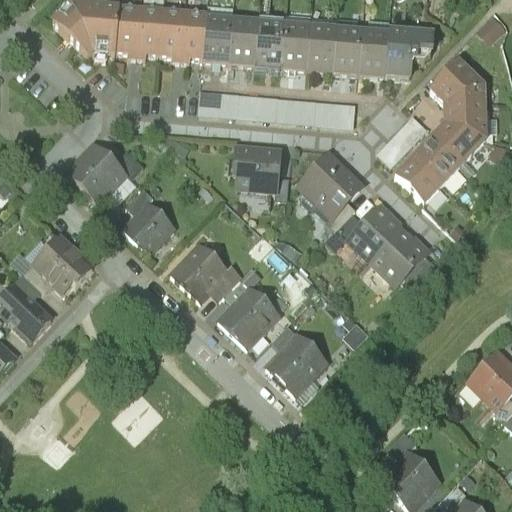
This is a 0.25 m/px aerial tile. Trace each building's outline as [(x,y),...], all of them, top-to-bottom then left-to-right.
[(110,61),(115,9),(67,5),(45,24),(83,65),(90,58),(110,61)] [(202,17),(115,9),(110,61),(138,63),(151,64),(171,66),(182,67),(198,68),(201,20),(202,17)] [(226,22),(201,20),(198,68),(223,70),(226,22)] [(252,24),(226,22),(223,70),(248,72),(252,24)] [(278,26),(252,24),(248,72),(274,74),(278,26)] [(306,29),(278,26),(274,74),(302,77),(306,29)] [(332,31),(306,29),(302,77),(328,79),(332,31)] [(357,33),(332,31),(328,79),(354,81),(357,33)] [(384,32),(383,35),(380,83),(408,85),(409,69),(418,70),(429,60),(431,35),(384,32)] [(383,35),(357,33),(354,81),(380,83),(383,35)] [(454,63),(424,94),(438,107),(482,89),(454,63)] [(482,144),(482,89),(438,107),(438,127),(482,144)] [(197,96),(195,121),(234,124),(236,99),(197,96)] [(275,103),(236,99),(234,124),(273,127),(275,103)] [(314,107),(275,103),(273,127),(312,131),(314,107)] [(353,110),(314,107),(312,131),(351,134),(353,110)] [(388,173),(424,134),(408,120),(373,159),(388,173)] [(482,144),(438,127),(423,143),(455,173),(482,144)] [(455,173),(423,143),(407,159),(438,190),(455,173)] [(89,147),(61,178),(96,211),(125,181),(112,169),(89,147)] [(275,201),(279,154),(230,150),(227,197),(275,201)] [(112,169),(125,181),(129,185),(141,172),(124,156),(112,169)] [(328,226),(363,191),(327,156),(293,192),(328,226)] [(438,190),(407,159),(389,179),(420,209),(438,190)] [(143,205),(145,207),(150,202),(140,193),(123,212),(131,218),(143,205)] [(131,218),(117,234),(148,262),(174,233),(145,207),(143,205),(131,218)] [(341,246),(367,270),(404,231),(378,207),(341,246)] [(367,270),(392,294),(429,256),(404,231),(367,270)] [(63,234),(32,269),(70,301),(100,266),(63,234)] [(194,248),(165,279),(198,310),(206,300),(215,308),(239,282),(227,271),(224,275),(194,248)] [(244,292),(248,295),(259,283),(249,273),(221,303),(228,309),(244,292)] [(19,282),(0,304),(0,326),(26,349),(56,314),(19,282)] [(228,309),(212,326),(246,358),(278,323),(248,295),(244,292),(228,309)] [(276,356),(292,339),(284,332),(268,349),(276,356)] [(327,369),(293,337),(292,339),(276,356),(261,372),(294,403),(327,369)] [(0,376),(15,361),(0,346),(0,376)] [(508,403),(511,398),(511,369),(495,353),(462,387),(494,418),(508,403)] [(511,406),(508,403),(494,418),(492,420),(510,437),(511,434),(511,406)] [(403,454),(406,457),(415,448),(402,437),(386,455),(395,463),(403,454)] [(374,485),(402,511),(414,511),(438,487),(406,457),(403,454),(395,463),(374,485)] [(441,511),(452,511),(461,502),(465,499),(455,490),(438,508),(441,511)] [(471,511),(461,502),(452,511),(471,511)]
